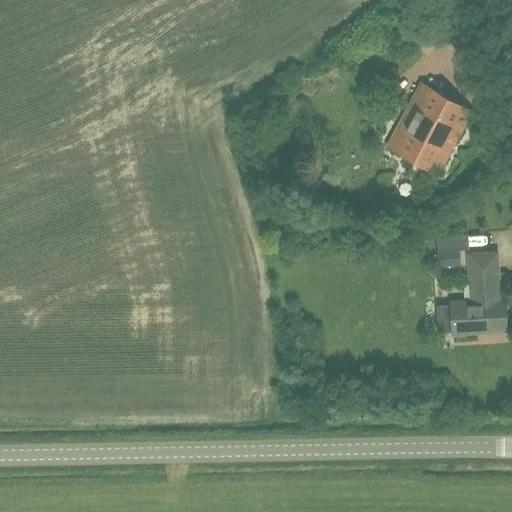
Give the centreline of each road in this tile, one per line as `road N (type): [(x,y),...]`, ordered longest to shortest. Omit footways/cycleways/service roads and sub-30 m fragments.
road 1 (tertiary): [(0,455),(511,448)]
road 2 (unclassified): [(511,157),(444,0)]
